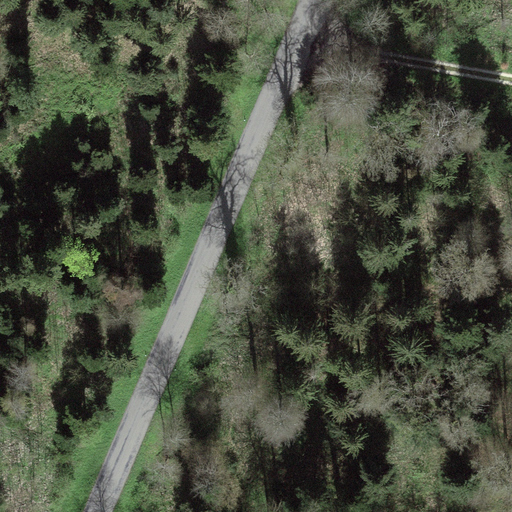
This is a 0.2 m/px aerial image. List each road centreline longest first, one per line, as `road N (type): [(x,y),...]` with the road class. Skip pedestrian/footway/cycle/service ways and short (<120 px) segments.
road 1 (unclassified): [(321,0),(105,511)]
road 2 (track): [(304,38),(511,73)]
